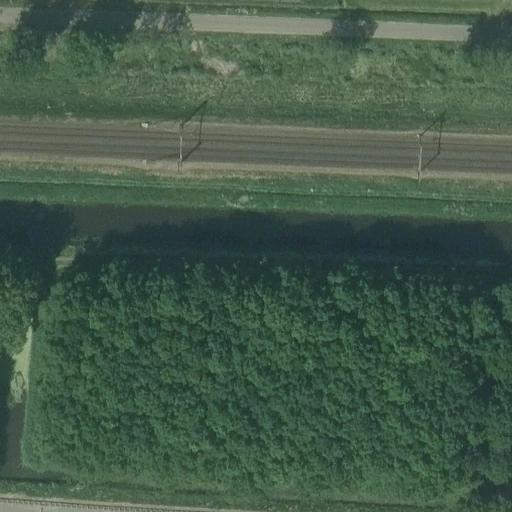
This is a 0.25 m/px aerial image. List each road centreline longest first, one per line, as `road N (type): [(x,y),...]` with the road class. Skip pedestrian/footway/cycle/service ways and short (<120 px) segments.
road 1 (track): [(511,202),(0,181)]
road 2 (unclassified): [(511,34),(0,14)]
road 3 (track): [(511,277),(0,265)]
